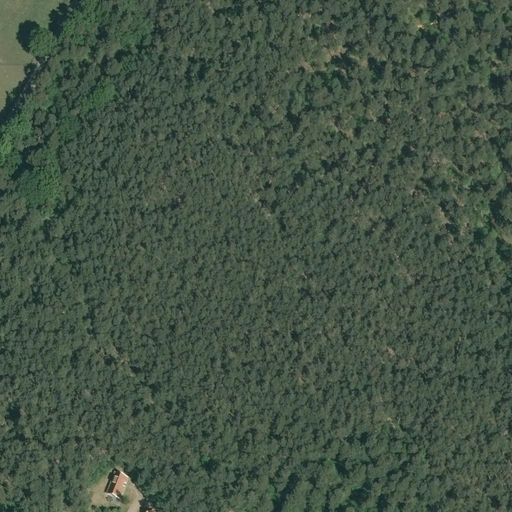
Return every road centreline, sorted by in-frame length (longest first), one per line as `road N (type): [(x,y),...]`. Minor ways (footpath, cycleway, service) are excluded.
road 1 (track): [(511,195),(452,188),(373,163),(334,170),(256,209),(106,327)]
road 2 (track): [(106,327),(35,225),(0,212)]
road 3 (unclassified): [(0,136),(76,0)]
